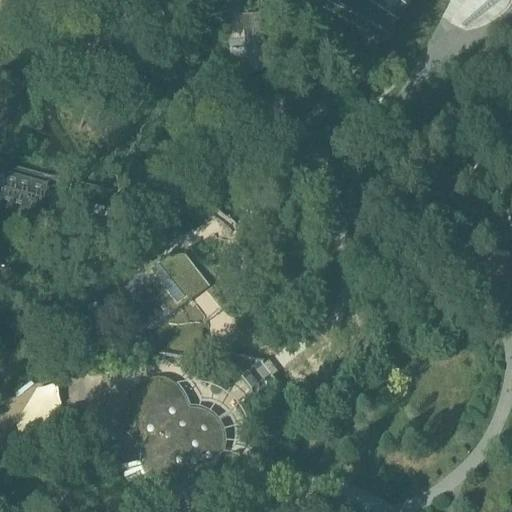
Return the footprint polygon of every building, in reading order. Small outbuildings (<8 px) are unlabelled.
[(389,18),(392,14),(401,2),(402,0),(413,0),(469,27),(503,0),(321,0),(319,5),(317,4),(317,5),(318,5),(315,11),(316,12),(319,6),(323,8),(322,11),(377,39),(389,19),(389,18)] [(13,234),(31,239),(45,188),(0,175),(0,212),(18,218),(13,234)] [(169,266),(162,268),(192,307),(173,322),(172,322),(174,326),(195,308),(202,302),(208,296),(210,295),(184,262),(182,263),(175,265),(169,266)] [(151,289),(149,291),(117,316),(116,317),(140,347),(172,322),(173,322),(192,307),(162,268),(161,268),(160,268),(159,269),(145,279),(144,280),(151,289)] [(162,493),(165,494),(169,494),(173,494),(177,494),(181,493),(185,492),(189,491),(193,489),(196,487),(200,485),(203,483),(206,480),(209,477),(212,474),(215,471),(217,467),(219,464),(220,461),(221,458),(222,455),(223,452),(223,449),(223,445),(223,442),(222,439),(221,436),(220,433),(218,430),(217,428),(215,426),(213,424),(211,422),(209,420),(207,419),(204,417),(201,416),(199,416),(196,415),(193,415),(190,415),(188,415),(187,412),(185,408),(184,404),(182,401),(180,397),(175,392),(174,390),(171,388),(169,386),(167,385),(164,384),(161,383),(159,383),(156,383),(153,383),(149,384),(146,385),(142,386),(139,388),(136,389),(133,392),(130,394),(127,396),(125,399),(123,402),(119,408),(118,410),(117,413),(117,415),(117,418),(117,421),(117,423),(117,426),(118,429),(120,432),(123,435),(125,439),(128,442),(131,444),(134,447),(137,449),(140,451),(140,454),(139,458),(139,461),(139,464),(139,467),(140,470),(140,473),(142,476),(143,479),(145,481),(147,483),(149,486),(151,488),(153,489),(156,491),(159,492),(162,493)] [(54,387),(34,393),(14,426),(17,448),(37,441),(59,407),(54,387)] [(187,387),(178,389),(186,400),(190,412),(203,412),(214,417),(223,426),(228,439),(230,448),(240,449),(250,451),(248,435),(243,415),(233,401),(215,391),(197,387),(187,387)]
